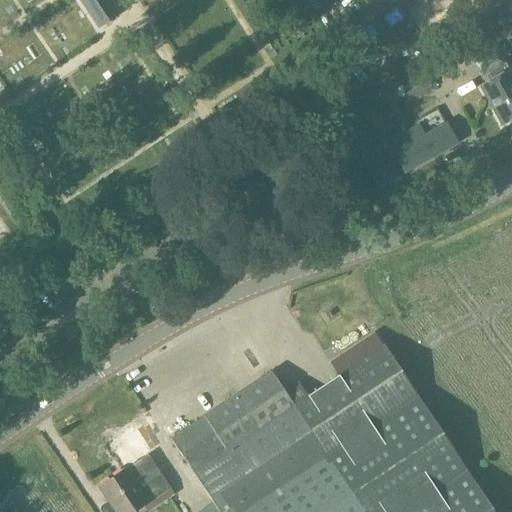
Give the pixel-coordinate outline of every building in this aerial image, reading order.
[(118,15),(108,0),(79,0),(98,28),(118,15)] [(452,33),(492,10),(498,22),(511,13),(511,0),(466,0),(441,15),(452,33)] [(502,126),(511,119),(511,77),(495,48),(473,61),(482,77),(488,73),(492,80),(480,87),(502,126)] [(402,83),(405,100),(432,95),(429,78),(402,83)] [(407,131),(388,141),(403,169),(456,142),(446,123),(412,141),(407,131)] [(393,165),(371,176),(379,192),(402,181),(393,165)] [(492,511),(374,335),(330,364),(340,380),(308,401),(298,385),(286,394),(271,372),(236,394),(170,438),(214,504),(201,511),(492,511)] [(170,488),(149,455),(129,427),(105,444),(123,470),(124,470),(135,487),(139,483),(151,500),(170,488)] [(124,470),(123,470),(99,487),(116,511),(134,511),(146,503),(151,500),(139,483),(135,487),(124,470)]
